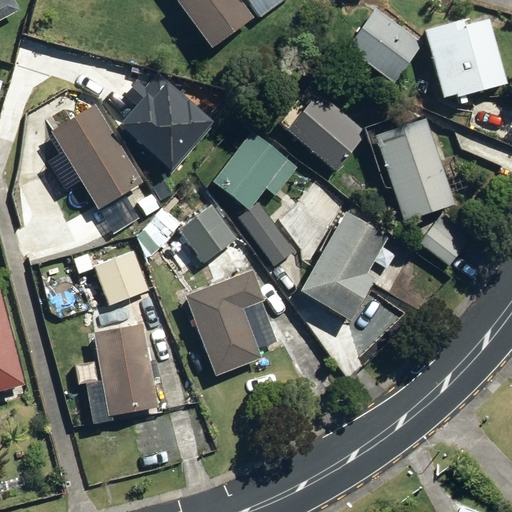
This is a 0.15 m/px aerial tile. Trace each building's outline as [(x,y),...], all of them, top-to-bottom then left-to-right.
[(0,0),(0,17),(15,10),(9,0),(0,0)] [(170,0),(169,1),(203,48),(247,17),(234,0),(170,0)] [(241,0),(254,17),(278,0),(241,0)] [(340,49),(388,84),(418,43),(370,8),(340,49)] [(8,32),(21,35),(25,16),(12,13),(8,32)] [(418,31),(435,98),(447,95),(448,98),(500,85),(484,20),(450,29),(448,22),(418,31)] [(82,62),(31,48),(20,88),(71,102),(82,62)] [(117,126),(171,172),(214,122),(158,75),(146,88),(137,80),(124,95),(135,105),(117,126)] [(289,129),(337,169),(367,133),(319,93),(289,129)] [(51,133),(98,210),(125,194),(144,182),(96,106),(51,133)] [(371,128),(377,131),(383,127),(382,120),(376,117),(370,121),(371,128)] [(366,137),(396,223),(450,204),(421,119),(366,137)] [(206,182),(242,210),(260,188),(270,196),(293,168),(248,131),(206,182)] [(113,234),(140,218),(125,194),(98,210),(106,222),(113,234)] [(233,218),(269,267),(290,251),(254,202),(233,218)] [(203,263),(236,239),(213,206),(179,229),(203,263)] [(139,258),(143,261),(151,253),(154,256),(180,226),(159,207),(132,238),(139,258)] [(413,244),(443,267),(468,235),(438,212),(413,244)] [(292,293),(342,322),(368,278),(362,274),(383,239),(338,213),(292,293)] [(88,269),(103,306),(145,290),(129,251),(104,262),(99,250),(85,256),(83,253),(68,259),(74,275),(88,269)] [(423,276),(435,278),(437,268),(424,266),(423,276)] [(178,297),(208,376),(256,359),(237,309),(258,302),(247,270),(178,297)] [(0,394),(19,390),(0,317),(0,394)] [(78,390),(83,425),(105,421),(104,416),(152,408),(146,380),(155,378),(151,358),(143,360),(136,325),(87,333),(97,387),(78,390)] [(83,474),(86,487),(97,484),(94,471),(83,474)]
